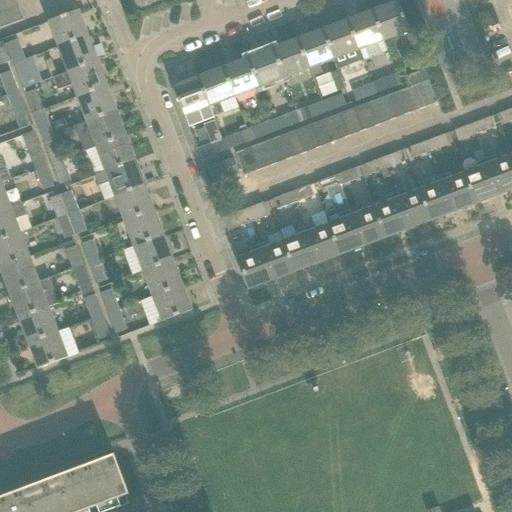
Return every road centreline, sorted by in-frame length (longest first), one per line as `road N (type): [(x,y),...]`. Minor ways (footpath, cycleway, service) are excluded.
road 1 (residential): [(241,335),(143,82)]
road 2 (residential): [(241,335),(470,251)]
road 3 (residential): [(117,392),(146,372),(241,335)]
road 4 (residential): [(162,511),(117,392)]
road 5 (residential): [(0,436),(50,429),(117,392)]
